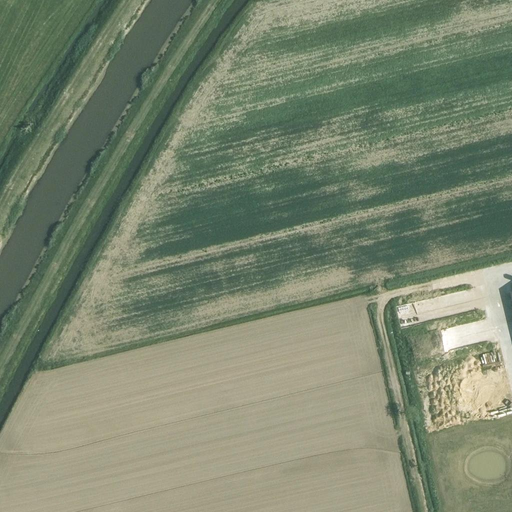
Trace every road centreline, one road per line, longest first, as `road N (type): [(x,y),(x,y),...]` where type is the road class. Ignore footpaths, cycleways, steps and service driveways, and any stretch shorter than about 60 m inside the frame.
road 1 (track): [(218,0),(181,50),(0,370)]
road 2 (track): [(133,0),(0,225)]
